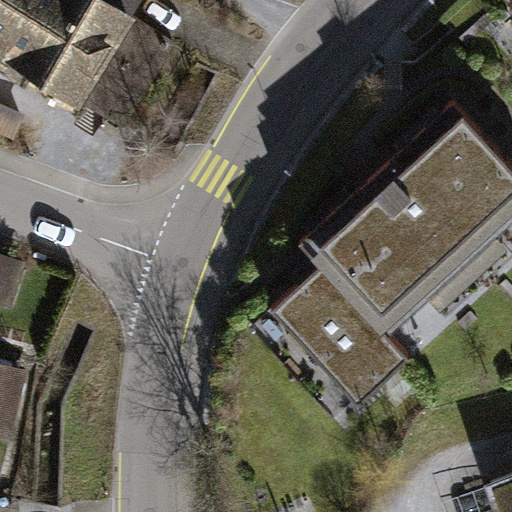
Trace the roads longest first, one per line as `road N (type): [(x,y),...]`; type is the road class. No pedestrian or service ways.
road 1 (tertiary): [(355,0),(314,45),(220,182),(182,269)]
road 2 (tertiary): [(182,269),(147,413),(146,511)]
road 3 (residential): [(0,200),(182,269)]
